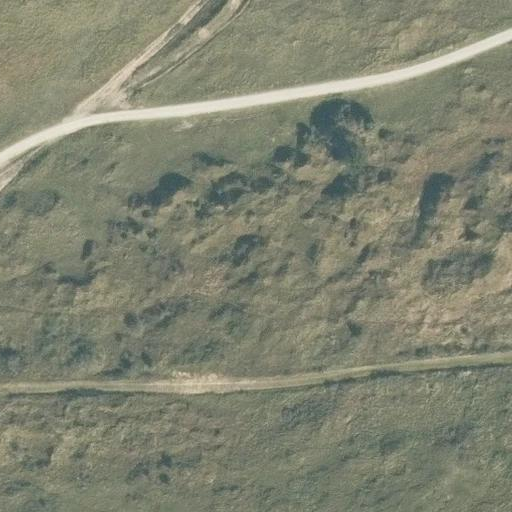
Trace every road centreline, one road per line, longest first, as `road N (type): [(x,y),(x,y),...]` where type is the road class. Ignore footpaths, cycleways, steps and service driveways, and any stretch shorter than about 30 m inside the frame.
road 1 (unknown): [(511,349),(159,385),(0,388)]
road 2 (unknown): [(0,187),(207,0)]
